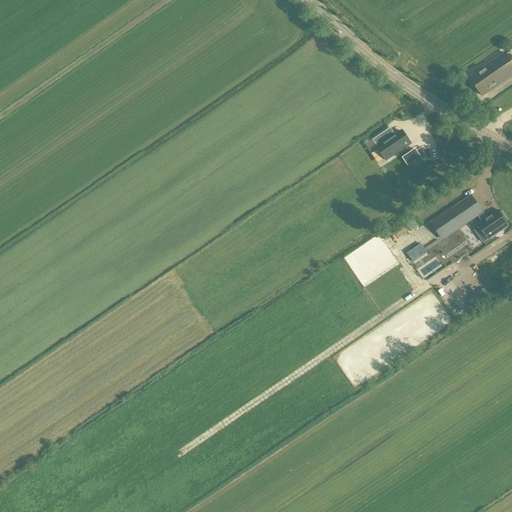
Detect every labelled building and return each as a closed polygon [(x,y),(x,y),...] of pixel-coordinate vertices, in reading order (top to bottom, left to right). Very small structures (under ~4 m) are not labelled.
[(481,96),(511,75),(511,64),(505,54),(469,78),(481,96)] [(387,130),(372,140),(386,160),(410,144),(402,132),(396,136),(392,138),(387,130)] [(415,150),(403,158),(408,166),(420,158),(415,150)] [(432,225),(441,238),(465,222),(466,224),(483,212),(471,196),(455,207),(456,209),(432,225)] [(498,211),(473,228),(483,243),(496,234),(496,233),(500,230),(501,231),(508,226),(506,222),(507,221),(502,213),(500,214),(498,211)] [(483,289),(465,301),(471,309),(489,297),(483,289)]
